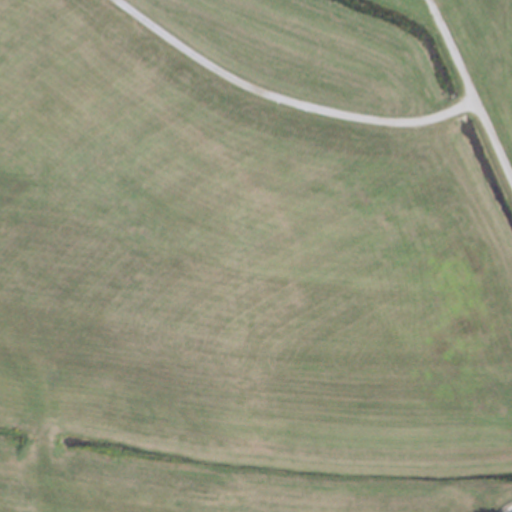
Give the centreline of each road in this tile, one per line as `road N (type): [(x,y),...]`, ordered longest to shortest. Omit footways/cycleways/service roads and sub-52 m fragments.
road 1 (track): [(116,0),(209,69),(295,107),(411,127),(443,123),(476,103)]
road 2 (track): [(511,184),(429,0)]
